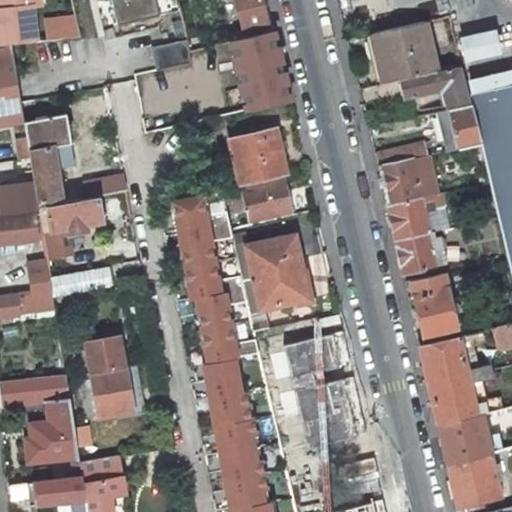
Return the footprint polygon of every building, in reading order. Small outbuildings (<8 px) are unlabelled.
[(0,0),(0,44),(0,45),(11,43),(37,41),(33,6),(41,5),(40,0),(0,0)] [(110,0),(116,25),(178,11),(175,0),(110,0)] [(235,0),(244,31),(268,25),(261,0),(235,0)] [(43,39),(77,36),(75,13),(41,16),(43,39)] [(425,20),(371,32),(384,81),(401,77),(436,69),(425,20)] [(458,60),(496,53),(492,27),(454,34),(458,60)] [(273,30),(228,41),(233,58),(237,74),(242,97),(231,100),(230,95),(205,101),(209,118),(291,100),(273,30)] [(190,63),(185,40),(151,48),(156,71),(190,63)] [(1,50),(0,50),(0,125),(23,121),(20,101),(17,81),(15,69),(15,64),(11,43),(0,45),(1,50)] [(230,76),(237,74),(233,58),(226,59),(230,76)] [(443,87),(448,108),(472,102),(461,63),(436,69),(401,77),(405,96),(438,88),(443,87)] [(511,272),(511,82),(471,92),(511,272)] [(448,108),(443,87),(438,88),(443,109),(448,108)] [(34,99),(20,101),(23,121),(26,137),(29,157),(33,182),(37,202),(38,202),(61,197),(53,147),(72,143),(66,113),(38,118),(34,99)] [(438,110),(445,144),(456,142),(458,148),(481,142),(481,139),(472,102),(448,108),(443,109),(438,110)] [(241,184),(287,172),(276,128),(230,139),(241,184)] [(19,158),(29,157),(26,137),(16,139),(19,158)] [(378,164),(423,155),(428,154),(425,141),(374,153),(377,164),(378,164)] [(447,150),(458,148),(456,142),(445,144),(447,150)] [(482,144),(475,145),(477,154),(484,152),(482,144)] [(378,164),(387,205),(420,197),(416,180),(428,177),(423,155),(378,164)] [(124,190),(122,176),(84,183),(87,197),(97,195),(124,190)] [(428,177),(416,180),(420,197),(432,194),(428,177)] [(249,222),(291,213),(284,178),(241,188),(246,211),(249,222)] [(37,202),(33,182),(0,186),(0,216),(0,217),(37,213),(39,212),(38,206),(38,202),(37,202)] [(246,211),(241,188),(230,191),(235,214),(246,211)] [(420,197),(387,205),(395,240),(433,231),(450,228),(442,192),(432,194),(420,197)] [(87,197),(38,206),(39,212),(43,232),(67,227),(86,224),(102,221),(97,195),(87,197)] [(208,216),(204,196),(175,201),(180,234),(231,225),(228,212),(208,216)] [(0,237),(43,232),(39,212),(37,213),(0,217),(0,237)] [(87,230),(86,224),(67,227),(68,233),(87,230)] [(180,234),(186,266),(216,261),(212,242),(234,238),(231,225),(180,234)] [(435,237),(433,231),(395,240),(403,273),(434,266),(433,260),(441,258),(441,251),(443,250),(441,236),(435,237)] [(247,303),(249,311),(266,307),(300,299),(294,273),(302,271),(294,234),(235,247),(242,276),(245,290),(247,303)] [(46,258),(60,256),(58,238),(44,241),(46,258)] [(186,266),(192,299),(197,299),(245,290),(242,276),(219,280),(216,261),(186,266)] [(110,265),(49,277),(51,289),(52,296),(113,285),(110,265)] [(51,289),(49,277),(47,269),(30,273),(32,292),(51,289)] [(300,299),(308,297),(302,271),(294,273),(300,299)] [(444,271),(410,279),(423,334),(436,331),(453,327),(457,326),(454,312),(461,310),(458,297),(450,298),(444,271)] [(245,290),(197,299),(203,331),(232,325),(229,306),(247,303),(245,290)] [(32,292),(22,294),(23,305),(34,302),(32,292)] [(0,316),(20,314),(17,294),(0,295),(0,316)] [(270,326),(266,307),(249,311),(254,329),(270,326)] [(511,321),(493,326),(498,348),(511,344),(511,321)] [(232,325),(203,331),(209,363),(240,358),(260,354),(257,340),(236,344),(232,325)] [(453,327),(436,331),(437,336),(455,332),(453,327)] [(482,329),(419,344),(437,424),(475,414),(501,408),(498,397),(486,399),(474,402),(469,380),(481,378),(492,376),(489,364),(466,369),(461,346),(485,340),(482,329)] [(119,336),(85,342),(98,417),(126,412),(133,410),(126,371),(119,336)] [(263,348),(276,432),(331,424),(318,339),(263,348)] [(209,363),(204,364),(207,382),(210,381),(211,387),(208,388),(210,398),(246,391),(240,358),(209,363)] [(126,371),(133,410),(126,412),(127,417),(145,414),(137,369),(126,371)] [(71,456),(79,455),(77,448),(74,428),(66,373),(0,381),(0,394),(1,406),(46,400),(49,421),(30,423),(31,437),(25,438),(28,461),(71,456)] [(481,378),(469,380),(474,402),(486,399),(481,378)] [(213,414),(215,425),(251,419),(246,391),(210,398),(212,408),(215,408),(216,414),(213,414)] [(504,450),(505,450),(497,416),(511,412),(511,404),(501,408),(475,414),(485,454),(490,453),(504,450)] [(447,463),(485,454),(475,414),(437,424),(447,463)] [(218,442),(220,453),(259,446),(254,418),(251,419),(215,425),(217,436),(220,435),(221,441),(218,442)] [(88,426),(74,428),(77,448),(91,446),(88,426)] [(79,455),(79,461),(97,458),(94,445),(91,446),(77,448),(79,455)] [(223,469),(225,479),(264,472),(259,446),(220,453),(222,463),(225,462),(226,469),(223,469)] [(500,495),(490,453),(485,454),(447,463),(458,511),(484,511),(485,511),(483,500),(500,495)] [(97,458),(79,461),(82,476),(88,511),(112,511),(110,497),(126,495),(119,454),(97,458)] [(79,461),(79,455),(71,456),(75,477),(82,476),(79,461)] [(227,496),(230,508),(269,501),(264,472),(225,479),(226,490),(230,489),(231,495),(227,496)] [(88,511),(82,476),(75,477),(26,482),(30,511),(40,511),(55,510),(55,511),(88,511)] [(275,511),(273,500),(269,501),(230,508),(230,511),(275,511)]
